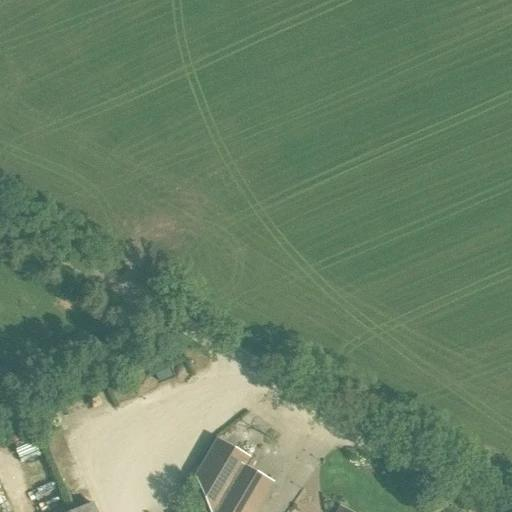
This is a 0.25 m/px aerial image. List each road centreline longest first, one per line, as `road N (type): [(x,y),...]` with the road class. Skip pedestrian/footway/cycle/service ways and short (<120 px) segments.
road 1 (unclassified): [(504,511),(0,218)]
road 2 (unknown): [(243,359),(147,404),(124,452),(138,511)]
